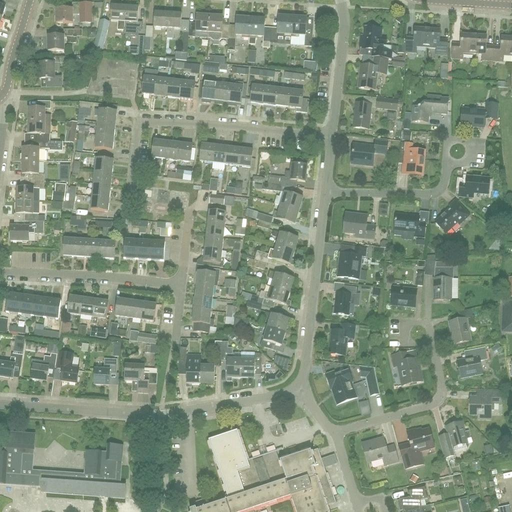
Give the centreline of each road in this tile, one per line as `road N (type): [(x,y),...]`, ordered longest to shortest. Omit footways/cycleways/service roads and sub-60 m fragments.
road 1 (residential): [(300,391),(161,415),(0,405)]
road 2 (residential): [(131,171),(136,121),(329,139)]
road 3 (residential): [(300,391),(323,191)]
road 4 (residential): [(178,287),(0,274)]
road 5 (residential): [(336,433),(439,400),(429,337)]
road 6 (residential): [(323,191),(430,195),(442,186),(446,166),(468,164)]
road 7 (residential): [(329,139),(344,27),(339,0)]
